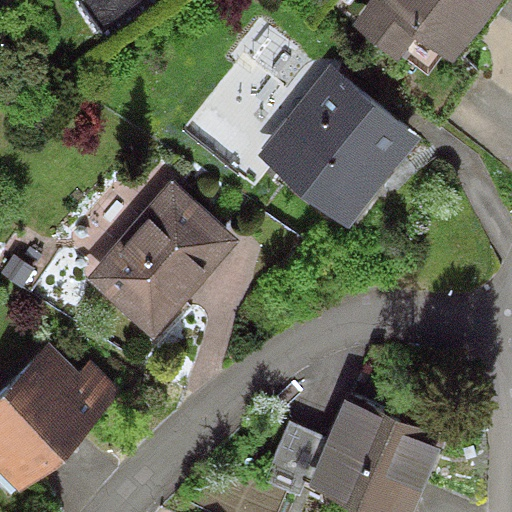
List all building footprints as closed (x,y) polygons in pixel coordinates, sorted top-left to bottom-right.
[(379,0),(356,30),(399,63),(415,42),(453,71),(506,0),(379,0)] [(342,69),(263,161),(347,233),(426,141),(342,69)] [(186,186),(92,277),(154,340),(248,249),(186,186)] [(54,343),(0,395),(0,477),(22,500),(127,398),(95,365),(85,375),(54,343)] [(424,511),(452,439),(348,400),(315,485),(384,511),(424,511)]
